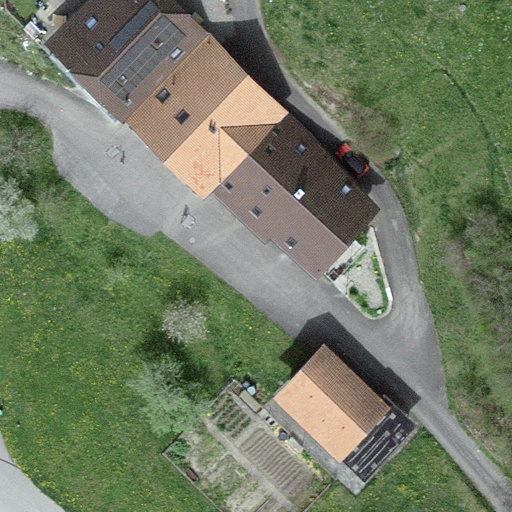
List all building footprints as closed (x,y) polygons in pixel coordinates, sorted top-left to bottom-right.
[(76,74),(114,113),(199,31),(170,2),(171,0),(103,0),(67,36),(90,60),(76,74)] [(214,175),(217,172),(263,125),(277,110),(205,41),(142,106),(214,175)] [(318,179),(263,125),(217,172),(335,278),(366,246),(341,222),(364,198),(330,166),(318,179)] [(401,150),(372,126),(356,134),(386,164),(401,150)] [(341,446),(369,474),(418,425),(390,397),(375,411),(326,361),(294,393),(344,442),(341,446)]
